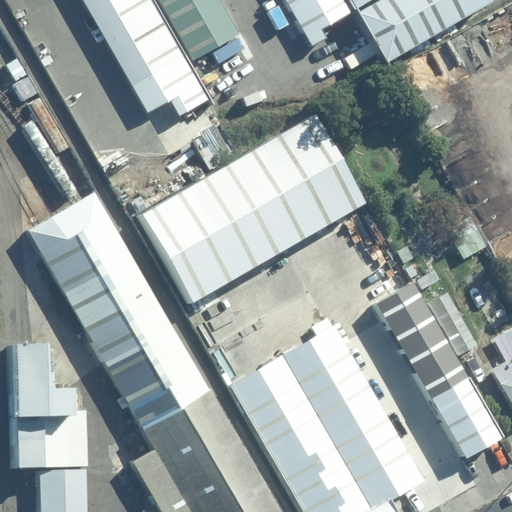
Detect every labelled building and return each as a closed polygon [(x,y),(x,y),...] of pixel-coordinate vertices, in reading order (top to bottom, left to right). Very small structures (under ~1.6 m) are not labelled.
[(204,86),(153,0),(84,0),(152,116),(204,86)] [(246,34),(226,0),(162,0),(199,62),(246,34)] [(348,15),(339,0),(279,0),(307,47),(334,32),(330,25),(348,15)] [(370,0),(359,7),(390,60),(493,0),(370,0)] [(134,213),(183,302),(358,206),(309,117),(134,213)] [(272,511),(89,196),(72,205),(53,216),(35,227),(18,237),(177,511),(272,511)] [(435,239),(416,246),(422,261),(441,253),(435,239)] [(435,271),(413,282),(419,293),(441,282),(435,271)] [(447,294),(427,304),(454,356),(475,346),(447,294)] [(368,511),(426,479),(334,320),(234,377),(312,511),(368,511)] [(511,335),(486,351),(511,395),(511,335)] [(78,511),(77,412),(57,412),(55,340),(20,341),(0,340),(0,462),(3,462),(26,462),(33,462),(33,511),(78,511)] [(498,435),(463,376),(429,395),(463,455),(498,435)]
